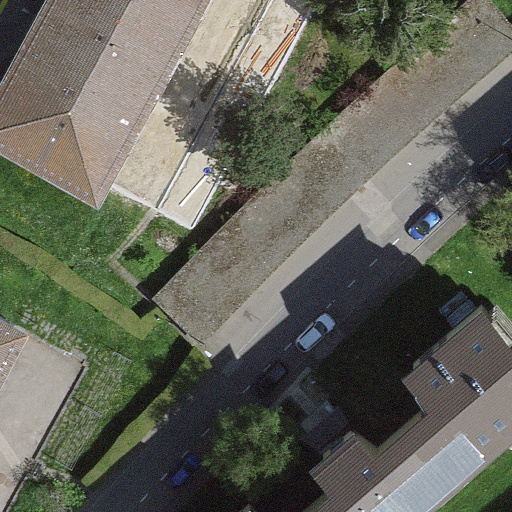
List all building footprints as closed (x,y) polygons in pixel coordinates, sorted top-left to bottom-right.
[(0,118),(109,178),(202,9),(186,0),(47,0),(0,85),(0,118)] [(511,26),(486,0),(478,0),(159,299),(208,349),(511,50),(511,26)] [(186,0),(202,9),(207,0),(186,0)] [(416,511),(511,430),(511,341),(473,296),(392,364),(420,396),(371,438),(347,410),(297,453),(320,481),(283,511),(257,511),(247,500),(232,511),(416,511)] [(0,400),(30,345),(0,328),(0,400)]
